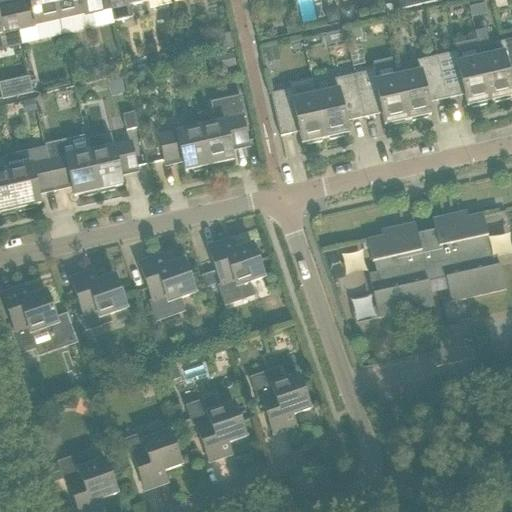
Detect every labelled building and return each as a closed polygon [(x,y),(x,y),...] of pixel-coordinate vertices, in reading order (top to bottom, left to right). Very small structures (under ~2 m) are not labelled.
[(53,0),(28,0),(28,1),(12,4),(18,32),(59,22),(53,0)] [(53,0),(59,22),(100,13),(97,0),(53,0)] [(107,0),(113,22),(128,19),(125,7),(157,0),(107,0)] [(400,0),(402,10),(424,5),(423,0),(400,0)] [(0,50),(21,45),(18,32),(12,4),(0,7),(0,50)] [(484,5),(469,8),(471,18),(486,15),(484,5)] [(220,54),(233,51),(229,34),(216,37),(220,54)] [(511,91),(511,85),(511,84),(511,40),(499,43),(501,54),(480,59),(490,102),(493,101),(494,104),(510,100),(510,97),(511,96),(511,91)] [(210,71),(235,66),(233,53),(208,58),(210,71)] [(480,59),(459,64),(457,53),(436,57),(446,100),(464,96),(466,107),(470,107),(470,109),(487,105),(486,103),(490,102),(480,59)] [(157,55),(146,58),(148,70),(160,67),(157,55)] [(428,104),(446,100),(436,57),(416,62),(418,73),(397,77),(407,121),(411,120),(411,123),(428,119),(427,116),(430,115),(428,104)] [(397,77),(376,82),(374,71),(354,76),(363,118),(381,114),(384,126),(387,125),(388,128),(404,124),(404,122),(407,121),(397,77)] [(345,123),(363,118),(354,76),(333,81),(336,91),(315,96),(324,139),(328,139),(329,141),(345,137),(344,135),(348,134),(345,123)] [(291,90),(270,95),(280,137),(299,133),(301,145),(305,144),(305,146),(322,143),(321,140),(324,139),(315,96),(293,101),(291,90)] [(242,119),(244,118),(240,97),(211,104),(215,123),(200,127),(209,167),(211,166),(212,168),(225,165),(225,163),(233,161),(230,148),(248,144),(242,119)] [(34,99),(22,102),(25,113),(36,110),(34,99)] [(125,131),(137,129),(133,113),(121,116),(125,131)] [(207,167),(209,167),(200,127),(158,136),(164,163),(182,159),(185,172),(193,170),(194,173),(207,170),(207,167)] [(130,142),(113,146),(110,135),(86,141),(89,152),(98,192),(100,191),(100,194),(114,191),(113,188),(122,186),(119,174),(136,170),(130,142)] [(95,192),(98,192),(89,152),(48,161),(54,188),(71,184),(74,197),(82,195),(82,198),(96,195),(95,192)] [(37,192),(54,188),(48,161),(7,170),(16,210),(18,210),(18,212),(32,209),(31,207),(40,205),(37,192)] [(13,211),(16,210),(7,170),(0,171),(0,214),(0,216),(14,213),(13,211)] [(382,238),(367,241),(372,264),(373,263),(376,274),(367,276),(371,290),(379,289),(380,294),(373,295),(376,308),(378,319),(433,307),(430,295),(428,284),(437,282),(445,280),(448,291),(450,303),(506,290),(500,266),(493,268),(486,238),(487,238),(482,215),(467,219),(466,213),(451,216),(454,226),(445,228),(434,231),(432,231),(424,233),(417,235),(415,235),(404,238),(397,239),(395,229),(394,229),(380,232),(382,238)] [(231,245),(223,248),(221,243),(207,248),(221,287),(218,288),(224,306),(241,301),(237,288),(264,279),(252,245),(234,252),(231,245)] [(163,261),(154,264),(152,259),(138,264),(152,303),(149,304),(156,322),(172,316),(168,304),(195,294),(183,261),(165,267),(163,261)] [(94,277),(86,279),(84,274),(69,279),(83,318),(80,319),(85,332),(102,326),(99,319),(126,310),(115,276),(96,283),(94,277)] [(211,274),(202,277),(206,288),(214,285),(211,274)] [(25,292),(17,295),(15,290),(1,295),(14,334),(12,334),(13,337),(18,353),(35,347),(31,335),(49,329),(50,333),(49,334),(49,335),(49,336),(50,339),(51,339),(51,340),(53,340),(56,348),(75,342),(76,345),(77,345),(67,315),(65,315),(66,316),(55,320),(46,292),(27,298),(25,292)] [(455,364),(475,359),(471,343),(451,348),(455,364)] [(436,368),(455,364),(451,348),(432,353),(436,368)] [(176,366),(165,369),(170,382),(180,379),(176,366)] [(298,377),(271,386),(267,374),(250,380),(257,398),(259,397),(273,436),(287,431),(285,426),(294,423),(291,416),(310,410),(298,377)] [(234,405),(207,414),(203,402),(186,408),(192,426),(195,425),(208,464),(223,459),(221,454),(229,451),(227,445),(246,438),(234,405)] [(163,473),(181,466),(169,433),(143,442),(140,436),(124,442),(127,451),(128,451),(128,454),(130,453),(144,492),(158,487),(157,482),(165,479),(163,473)] [(74,458),(58,464),(63,479),(64,482),(66,481),(76,511),(92,511),(92,510),(101,507),(99,501),(117,494),(105,461),(91,466),(78,470),(74,458)]
